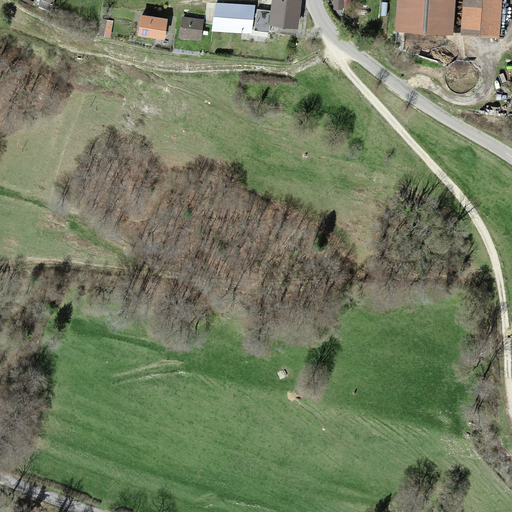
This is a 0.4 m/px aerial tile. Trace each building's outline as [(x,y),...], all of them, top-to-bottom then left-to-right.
[(51,0),(37,0),(34,8),(45,13),(51,0)] [(270,0),(267,27),(295,30),(298,0),(270,0)] [(332,0),(332,10),(341,11),(341,0),(332,0)] [(395,0),(393,34),(450,37),(452,0),(395,0)] [(498,0),(459,0),(457,35),(495,38),(498,0)] [(256,9),(214,6),(211,35),(253,39),(256,9)] [(161,21),(140,18),(138,34),(159,37),(161,21)] [(199,22),(181,19),(177,41),(196,44),(199,22)] [(112,23),(101,22),(99,38),(110,39),(112,23)]
